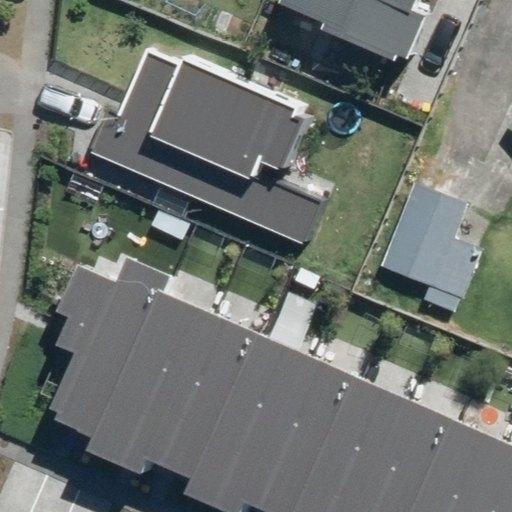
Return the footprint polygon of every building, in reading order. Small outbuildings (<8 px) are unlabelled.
[(281,0),(280,5),(326,25),(324,30),(399,63),(420,15),(409,10),(412,0),(281,0)] [(184,67),(143,49),(95,158),(298,246),(322,191),(270,169),(297,106),(188,59),(184,67)] [(47,421),(89,440),(157,291),(163,277),(126,260),(116,281),(82,266),(60,314),(70,319),(58,346),(78,355),(47,421)] [(85,449),(140,474),(147,458),(212,315),(157,291),(89,440),(85,449)] [(147,458),(192,478),(257,335),(212,315),(147,458)] [(186,490),(233,511),(241,511),(245,503),(310,360),(257,335),(192,478),(186,490)] [(245,503),(265,511),(294,511),(355,380),(310,360),(245,503)] [(356,511),(406,403),(355,380),(294,511),(356,511)] [(356,511),(411,511),(452,423),(406,403),(356,511)] [(474,511),(504,447),(452,423),(411,511),(474,511)] [(474,511),(511,511),(511,450),(504,447),(474,511)]
